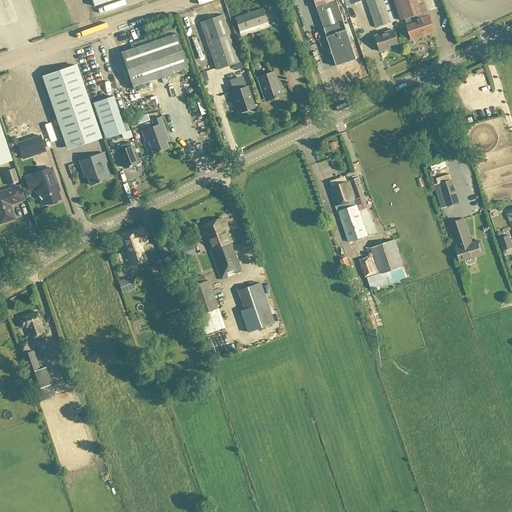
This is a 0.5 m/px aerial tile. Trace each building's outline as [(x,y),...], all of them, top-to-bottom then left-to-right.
[(313,0),(336,68),(356,61),(335,0),(313,0)] [(381,0),(346,0),(349,7),(365,1),(375,30),(390,24),(381,0)] [(392,0),(400,23),(404,22),(410,41),(433,33),(428,18),(425,19),(424,15),(427,14),(421,0),(392,0)] [(186,13),(191,26),(202,22),(197,9),(186,13)] [(261,11),(233,20),(238,33),(266,23),(261,11)] [(238,65),(238,64),(233,49),(222,17),(200,24),(216,72),(238,65)] [(178,22),(183,37),(188,35),(184,20),(178,22)] [(393,31),(373,37),(378,53),(388,49),(389,51),(398,48),(393,31)] [(132,88),(187,69),(175,35),(120,55),(132,88)] [(255,60),(249,63),(251,70),(257,68),(255,60)] [(76,67),(42,79),(66,149),(100,137),(76,67)] [(273,73),(256,79),(263,101),(271,99),(272,100),(281,97),(273,73)] [(246,89),(229,95),(232,104),(234,103),(238,115),(253,109),(246,89)] [(112,99),(93,105),(104,140),(124,133),(112,99)] [(143,116),(131,120),(133,126),(145,121),(143,116)] [(154,129),(142,134),(145,142),(147,141),(152,155),(166,150),(162,137),(164,136),(159,120),(152,123),(154,129)] [(55,142),(49,125),(43,127),(49,144),(55,142)] [(0,164),(10,161),(0,132),(0,164)] [(44,153),(39,138),(16,146),(22,161),(44,153)] [(136,155),(132,156),(129,149),(130,149),(128,145),(117,149),(118,153),(120,160),(121,160),(125,170),(139,165),(136,155)] [(102,154),(78,162),(82,172),(84,171),(89,187),(108,180),(103,165),(105,164),(102,154)] [(56,186),(50,170),(31,177),(32,177),(24,180),(29,193),(36,190),(42,207),(47,205),(47,207),(48,207),(56,205),(56,203),(56,202),(59,201),(54,187),(56,186)] [(343,185),(362,239),(375,234),(356,180),(349,182),(358,207),(357,207),(349,183),(343,185)] [(451,181),(440,185),(447,208),(458,204),(451,181)] [(362,239),(343,185),(330,190),(348,243),(362,239)] [(18,188),(0,193),(0,225),(13,221),(9,207),(23,202),(18,188)] [(232,272),(234,276),(241,274),(225,231),(226,229),(224,225),(222,224),(221,220),(200,227),(220,282),(227,279),(225,274),(232,272)] [(470,244),(462,221),(447,226),(455,250),(459,263),(463,262),(465,264),(467,265),(470,265),(473,264),(474,261),(474,259),(480,256),(485,255),(480,241),(470,244)] [(383,239),(394,236),(391,223),(380,226),(383,239)] [(141,230),(134,232),(133,232),(119,237),(130,268),(145,262),(139,245),(146,243),(141,230)] [(179,263),(195,256),(187,236),(178,239),(180,244),(172,247),(179,263)] [(507,237),(497,240),(501,251),(510,248),(507,237)] [(155,244),(160,257),(168,254),(164,241),(155,244)] [(369,259),(375,275),(375,278),(367,280),(370,291),(405,279),(394,242),(370,250),(372,257),(369,259)] [(119,267),(125,266),(121,251),(115,253),(119,267)] [(349,269),(345,259),(338,261),(342,272),(349,269)] [(375,275),(369,259),(358,263),(363,279),(375,275)] [(180,310),(169,276),(153,282),(165,315),(180,310)] [(204,336),(224,329),(217,311),(207,282),(205,283),(203,277),(187,282),(189,288),(188,289),(197,316),(204,336)] [(131,278),(117,282),(121,294),(135,290),(131,278)] [(273,325),(260,285),(236,293),(243,311),(238,313),(247,335),(273,325)] [(400,289),(385,294),(387,299),(402,295),(400,289)] [(22,320),(18,321),(22,331),(25,330),(29,341),(43,336),(39,325),(40,324),(37,314),(21,319),(22,320)] [(45,369),(39,371),(32,352),(29,353),(27,343),(17,345),(20,356),(32,392),(50,386),(45,369)]
